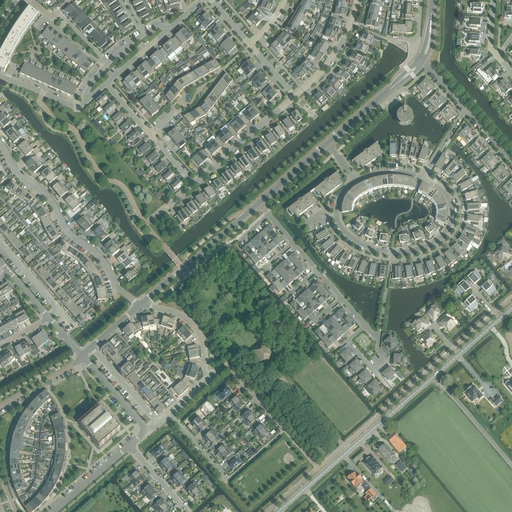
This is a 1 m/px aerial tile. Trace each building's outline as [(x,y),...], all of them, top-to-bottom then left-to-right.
[(111,0),(103,5),(107,11),(117,4),(115,2),(117,1),(115,0),(111,0)] [(136,6),(137,9),(147,3),(145,0),(138,0),(134,3),(133,3),(134,7),(136,6)] [(176,0),(165,4),(167,11),(172,9),(174,13),(179,11),(178,7),(177,4),(178,4),(177,0),(176,0)] [(303,1),(299,7),(307,11),(311,5),(303,1)] [(68,13),(70,16),(78,7),(74,2),(64,11),(67,14),(68,13)] [(263,3),(261,8),(270,12),(272,6),(263,2),(263,3)] [(403,5),(402,11),(411,11),(411,6),(413,6),(413,2),(412,2),(407,2),(407,5),(403,5)] [(473,9),(473,12),(482,13),(482,10),(483,10),(484,9),(484,8),(484,7),(483,6),(482,6),(482,2),(471,2),(470,9),(473,9)] [(107,11),(111,17),(121,10),(119,8),(120,7),(118,3),(117,4),(107,11)] [(139,12),(140,15),(151,9),(147,3),(137,9),(136,9),(138,13),(139,12)] [(73,18),(75,20),(83,12),(78,7),(70,16),(69,16),(72,19),(73,18)] [(299,7),(297,11),(304,16),(307,11),(299,7)] [(7,41),(6,42),(3,47),(0,53),(0,70),(4,73),(10,62),(9,62),(10,58),(13,52),(17,46),(20,41),(23,36),(27,30),(31,25),(34,20),(38,15),(29,8),(25,13),(21,18),(17,24),(13,30),(10,35),(7,41)] [(111,17),(115,22),(125,16),(123,13),(124,12),(122,9),(121,10),(111,17)] [(140,15),(139,15),(141,19),(142,18),(143,21),(149,18),(150,20),(153,18),(152,17),(154,16),(151,9),(140,15)] [(331,14),(331,17),(332,17),(338,19),(339,16),(345,17),(346,11),(336,9),(335,14),(331,14)] [(370,10),(368,15),(377,17),(380,18),(380,16),(378,15),(378,12),(370,10)] [(297,11),(294,16),(302,21),(304,16),(297,11)] [(402,20),(405,20),(412,20),(412,17),(411,17),(411,11),(402,11),(402,20)] [(77,23),(79,25),(88,17),(83,12),(75,20),(74,21),(77,24),(77,23)] [(196,18),(202,25),(210,18),(207,14),(206,14),(204,12),(196,18)] [(256,12),(252,16),(260,23),(264,19),(256,12)] [(115,22),(119,28),(129,21),(127,19),(128,18),(126,15),(125,16),(115,22)] [(380,18),(377,17),(368,15),(367,21),(379,24),(380,18)] [(260,23),(252,16),(248,20),(256,27),(260,23)] [(294,16),(291,21),(299,26),(302,21),(294,16)] [(470,28),(470,29),(477,29),(478,26),(481,27),(481,21),(482,21),(482,17),(472,17),(471,17),(470,17),(465,16),(464,20),(468,20),(470,19),(471,20),(471,23),(470,23),(469,23),(468,24),(468,25),(467,26),(468,27),(469,28),(470,28)] [(82,28),(84,30),(93,22),(88,17),(79,25),(79,26),(81,29),(82,28)] [(331,20),(329,25),(339,29),(341,23),(337,22),(338,19),(332,17),(331,20)] [(202,25),(208,31),(215,24),(213,22),(214,22),(210,18),(202,25)] [(405,20),(405,26),(390,25),(389,31),(392,31),(392,33),(402,33),(402,34),(405,34),(412,34),(413,23),(411,23),(412,20),(405,20)] [(129,21),(119,28),(123,34),(133,27),(131,25),(132,24),(130,21),(129,21)] [(291,21),(288,26),(296,30),(299,26),(291,21)] [(87,33),(89,35),(98,27),(93,22),(84,30),(83,31),(86,34),(87,33)] [(208,31),(213,37),(221,30),(218,26),(217,27),(215,24),(208,31)] [(329,25),(327,31),(337,35),(339,29),(329,25)] [(42,35),(47,40),(54,31),(54,30),(54,31),(53,30),(53,29),(49,26),(42,35)] [(296,30),(288,26),(285,30),(293,35),(296,30)] [(92,38),(94,40),(102,32),(98,27),(89,35),(88,36),(91,39),(92,38)] [(184,29),(180,33),(187,41),(193,36),(186,28),(184,30),(184,29)] [(213,37),(219,44),(226,37),(224,35),(225,35),(221,30),(213,37)] [(47,40),(52,44),(59,35),(59,34),(59,35),(58,34),(58,33),(54,31),(47,40)] [(283,33),(279,38),(287,44),(291,40),(293,41),(295,37),(285,31),(284,33),(283,33)] [(337,35),(327,31),(325,37),(334,40),(337,35)] [(97,43),(99,45),(107,37),(102,32),(94,40),(93,41),(96,44),(97,43)] [(99,45),(98,46),(101,49),(102,48),(104,50),(105,53),(108,50),(106,48),(112,42),(110,40),(113,37),(114,36),(112,32),(107,37),(99,45)] [(176,37),(173,39),(180,47),(187,41),(180,33),(175,37),(176,37)] [(363,33),(360,39),(371,44),(373,39),(382,43),(383,40),(372,35),(371,37),(363,33)] [(469,44),(469,45),(476,45),(477,42),(480,43),(480,37),(481,37),(481,33),(471,33),(469,34),(470,36),(470,39),(469,39),(468,39),(467,40),(467,41),(466,42),(467,43),(468,44),(469,44)] [(52,44),(56,48),(64,39),(62,38),(63,37),(59,35),(52,44)] [(219,44),(224,50),(232,43),(229,39),(228,39),(226,37),(219,44)] [(279,38),(275,42),(283,49),(287,44),(279,38)] [(56,48),(61,52),(69,43),(68,43),(67,42),(64,39),(56,48)] [(171,41),(167,44),(174,52),(180,47),(173,39),(171,41)] [(322,39),(318,46),(326,51),(329,46),(329,43),(322,39)] [(283,49),(275,42),(269,49),(277,58),(280,55),(279,53),(283,49)] [(358,43),(355,49),(365,55),(367,52),(373,55),(374,52),(374,51),(368,49),(364,46),(365,44),(362,42),(360,45),(358,43)] [(61,52),(66,56),(74,47),(73,47),(72,46),(69,43),(61,52)] [(232,43),(224,50),(230,57),(238,50),(236,48),(236,47),(232,43)] [(163,48),(161,50),(167,58),(174,52),(167,44),(163,48)] [(318,46),(314,51),(323,56),(326,51),(318,46)] [(66,56),(71,60),(79,51),(78,51),(77,50),(74,47),(66,56)] [(480,57),(480,56),(481,55),(481,54),(480,53),(479,53),(479,50),(468,49),(467,57),(471,57),(476,62),(478,60),(479,57),(480,57)] [(158,52),(154,55),(161,63),(167,58),(161,50),(159,52),(158,52)] [(71,60),(76,64),(83,55),(82,54),(79,51),(71,60)] [(323,56),(314,51),(311,56),(320,62),(323,56)] [(350,56),(349,58),(359,64),(362,65),(365,60),(363,58),(359,56),(352,52),(350,56)] [(76,64),(81,68),(88,59),(87,58),(83,55),(76,64)] [(150,59),(148,61),(155,69),(161,63),(154,55),(150,59)] [(88,59),(81,68),(86,72),(93,63),(91,62),(88,59)] [(238,66),(244,73),(252,65),(248,61),(248,62),(246,59),(245,60),(241,63),(238,66)] [(306,59),(302,64),(310,71),(314,66),(306,59)] [(214,60),(209,63),(215,70),(220,67),(214,60)] [(146,63),(141,66),(148,74),(155,69),(148,61),(146,63)] [(352,65),(347,61),(343,67),(353,73),(357,68),(354,66),(352,65)] [(479,70),(477,71),(489,84),(493,81),(492,79),(497,74),(494,71),(496,70),(491,64),(490,65),(488,62),(479,70)] [(26,76),(31,66),(25,63),(20,74),(24,76),(24,75),(26,76)] [(209,63),(203,66),(210,73),(215,70),(209,63)] [(302,64),(298,68),(306,75),(310,71),(302,64)] [(244,73),(249,79),(257,72),(255,70),(252,65),(244,73)] [(32,79),(37,68),(31,66),(26,76),(30,78),(32,79)] [(138,70),(135,72),(142,80),(148,74),(141,66),(137,70),(138,70)] [(203,66),(198,69),(204,76),(210,73),(203,66)] [(296,67),(292,71),(294,73),(301,80),(306,75),(298,68),(296,67)] [(37,81),(38,81),(42,71),(37,68),(32,79),(36,81),(36,80),(37,81)] [(198,69),(193,72),(199,79),(204,76),(198,69)] [(341,69),(337,75),(346,82),(350,77),(341,69)] [(43,84),(48,73),(42,71),(38,81),(42,83),(43,84)] [(133,74),(129,77),(136,85),(142,80),(135,72),(133,74)] [(193,72),(187,75),(194,82),(199,79),(193,72)] [(249,79),(255,85),(263,78),(259,74),(257,72),(249,79)] [(49,86),(49,87),(54,76),(48,73),(43,84),(47,86),(49,86)] [(226,74),(222,79),(229,86),(233,81),(226,74)] [(187,75),(182,78),(188,85),(194,82),(187,75)] [(55,89),(60,78),(54,76),(49,87),(53,88),(55,89)] [(125,81),(123,83),(126,87),(126,88),(126,89),(126,90),(126,91),(127,92),(128,92),(129,92),(130,92),(131,92),(131,91),(132,90),(132,89),(136,85),(129,77),(125,81)] [(330,82),(338,90),(343,85),(334,77),(330,82)] [(60,92),(61,92),(65,81),(60,78),(55,89),(59,91),(61,91),(60,92)] [(182,78),(177,81),(183,88),(188,85),(182,78)] [(255,85),(260,92),(268,85),(266,83),(266,82),(263,78),(255,85)] [(222,79),(219,84),(225,91),(229,86),(222,79)] [(417,88),(421,92),(430,84),(426,79),(423,81),(423,82),(417,88)] [(499,80),(493,85),(497,90),(499,90),(501,89),(502,91),(502,92),(504,93),(505,94),(506,94),(511,88),(509,85),(505,80),(501,83),(499,80)] [(66,94),(71,84),(65,81),(61,92),(65,94),(65,93),(66,94)] [(177,81),(173,86),(179,93),(183,88),(177,81)] [(157,84),(155,82),(149,87),(151,90),(157,84)] [(71,84),(66,94),(70,96),(71,96),(72,96),(72,97),(77,86),(71,84)] [(219,84),(215,89),(221,96),(225,91),(219,84)] [(430,84),(421,92),(425,97),(431,91),(432,92),(434,89),(430,84)] [(172,88),(169,91),(175,98),(176,98),(179,93),(173,86),(172,85),(170,86),(172,88)] [(260,92),(266,98),(274,91),(270,87),(268,85),(260,92)] [(322,90),(331,98),(335,93),(332,90),(327,85),(322,90)] [(215,89),(211,94),(217,101),(221,96),(215,89)] [(176,98),(169,91),(165,96),(172,103),(176,98)] [(274,91),(266,98),(271,104),(272,104),(274,102),(279,98),(277,95),(274,91)] [(314,96),(318,101),(322,105),(327,101),(326,99),(319,92),(314,96)] [(428,101),(432,105),(442,97),(438,92),(434,94),(435,95),(428,101)] [(211,94),(208,98),(214,106),(217,101),(211,94)] [(99,107),(102,110),(109,104),(106,100),(107,99),(104,95),(97,101),(101,106),(99,107)] [(140,103),(144,107),(153,99),(149,95),(140,103)] [(442,97),(432,105),(436,110),(443,104),(444,105),(446,102),(442,97)] [(208,98),(204,103),(210,110),(214,106),(208,98)] [(144,107),(148,112),(157,104),(153,99),(144,107)] [(204,103),(200,108),(204,112),(206,115),(210,110),(204,103)] [(105,111),(106,112),(109,115),(107,117),(110,119),(117,113),(114,110),(115,108),(112,104),(105,111)] [(157,104),(148,112),(152,117),(161,109),(157,104)] [(254,105),(247,111),(254,119),(259,115),(258,115),(260,113),(254,105)] [(439,114),(444,118),(453,110),(449,105),(445,107),(446,108),(439,114)] [(0,112),(1,114),(0,115),(0,123),(7,118),(9,116),(5,111),(7,110),(5,107),(0,111),(0,112)] [(200,108),(195,111),(201,118),(206,115),(204,112),(200,108)] [(405,110),(403,110),(402,111),(401,111),(400,112),(399,112),(399,113),(398,114),(398,115),(397,115),(397,116),(397,117),(397,118),(397,119),(397,120),(398,120),(398,121),(398,122),(399,122),(399,123),(400,123),(400,124),(401,124),(402,124),(403,125),(404,125),(405,125),(406,125),(407,125),(408,124),(409,124),(409,123),(410,122),(411,122),(411,121),(411,120),(412,119),(412,118),(412,117),(412,116),(411,116),(411,115),(411,114),(410,113),(409,112),(408,111),(407,111),(406,110),(405,110)] [(453,110),(444,118),(448,123),(454,117),(455,118),(457,115),(453,110)] [(195,111),(189,114),(196,121),(201,118),(195,111)] [(247,111),(241,117),(248,124),(250,122),(250,123),(254,119),(247,111)] [(293,114),(291,115),(292,116),(289,117),(295,125),(302,120),(296,111),(293,114)] [(117,125),(115,126),(118,129),(125,122),(122,119),(123,118),(120,114),(113,120),(117,125)] [(196,121),(189,114),(184,117),(190,125),(196,121)] [(239,114),(233,120),(242,130),(246,127),(246,126),(248,124),(241,117),(239,114)] [(9,124),(11,126),(17,121),(15,119),(11,122),(7,118),(0,123),(0,125),(3,129),(9,124)] [(283,123),(281,125),(286,133),(293,127),(294,127),(288,119),(284,121),(283,122),(283,123)] [(233,120),(226,125),(228,128),(235,135),(237,133),(237,134),(242,130),(233,120)] [(124,135),(126,138),(133,132),(130,128),(131,127),(128,123),(121,129),(125,134),(124,135)] [(168,135),(172,140),(179,133),(182,131),(178,126),(175,129),(168,135)] [(285,135),(279,126),(275,129),(274,130),(274,131),(272,133),(277,140),(285,135)] [(458,135),(462,140),(472,131),(468,127),(464,129),(458,135)] [(13,128),(6,134),(10,139),(17,132),(13,128)] [(228,128),(222,133),(229,141),(233,138),(233,137),(235,135),(228,128)] [(20,138),(22,140),(28,135),(26,133),(23,136),(19,131),(17,132),(10,139),(14,144),(20,138)] [(172,140),(176,144),(183,138),(181,135),(183,133),(182,131),(179,133),(172,140)] [(472,131),(462,140),(466,144),(473,139),(476,136),(472,131)] [(133,143),(132,144),(134,147),(141,141),(138,137),(139,136),(136,132),(129,138),(133,143)] [(222,133),(216,139),(222,146),(224,144),(225,145),(229,141),(222,133)] [(276,142),(270,134),(267,137),(265,138),(266,138),(263,140),(269,148),(276,143),(276,142)] [(18,147),(22,152),(30,146),(26,141),(30,138),(28,135),(22,140),(24,142),(18,147)] [(183,138),(176,144),(180,149),(187,143),(183,138)] [(216,139),(209,144),(216,152),(221,149),(220,148),(222,146),(216,139)] [(469,148),(473,153),(483,144),(479,140),(475,142),(476,142),(469,148)] [(142,142),(135,148),(138,151),(138,157),(141,157),(142,155),(143,155),(147,152),(150,149),(147,144),(145,146),(142,142)] [(258,144),(256,145),(257,146),(255,148),(260,155),(267,150),(268,150),(262,142),(258,144)] [(390,142),(389,156),(392,156),(392,157),(396,157),(396,155),(396,150),(399,150),(399,145),(399,143),(396,143),(394,143),(390,142)] [(405,143),(401,143),(401,142),(399,156),(401,156),(401,157),(406,158),(406,156),(406,151),(409,151),(410,146),(407,145),(404,145),(405,143)] [(377,143),(352,162),(354,161),(357,166),(359,165),(362,169),(373,162),(381,155),(378,151),(380,149),(376,145),(377,144),(377,143)] [(409,157),(411,158),(411,159),(415,160),(416,158),(415,158),(416,152),(419,153),(420,148),(417,147),(415,147),(416,145),(412,144),(412,143),(409,157)] [(209,144),(203,150),(210,157),(212,155),(212,156),(216,152),(209,144)] [(483,144),(473,153),(478,157),(480,155),(482,153),(484,152),(485,152),(487,149),(483,144)] [(30,146),(22,152),(26,157),(32,152),(34,154),(39,149),(37,147),(33,150),(30,146)] [(418,159),(420,160),(420,161),(424,162),(425,160),(426,155),(429,156),(431,151),(428,150),(426,149),(426,148),(423,147),(423,146),(418,159)] [(249,152),(248,153),(248,154),(246,155),(251,163),(258,158),(259,158),(253,149),(249,152)] [(203,150),(197,155),(204,163),(208,160),(208,159),(210,157),(203,150)] [(144,157),(143,158),(146,160),(147,159),(151,164),(152,163),(155,160),(158,158),(155,154),(153,155),(150,151),(148,153),(144,157)] [(481,161),(485,166),(494,157),(490,153),(487,155),(483,159),(481,161)] [(443,154),(435,166),(437,167),(436,168),(440,170),(441,169),(441,168),(444,164),(446,165),(449,161),(447,159),(445,158),(446,157),(443,155),(443,154)] [(204,163),(197,155),(190,161),(197,168),(199,167),(204,163)] [(26,164),(30,169),(39,161),(35,156),(26,164)] [(239,160),(240,161),(237,163),(242,170),(250,165),(244,157),(240,159),(241,159),(239,160)] [(494,157),(485,166),(489,170),(491,168),(494,166),(495,165),(496,165),(498,162),(494,157)] [(39,161),(30,169),(34,174),(43,166),(39,161)] [(155,169),(159,173),(166,167),(163,163),(161,164),(158,161),(157,162),(154,165),(151,167),(154,170),(155,169)] [(444,172),(446,173),(445,174),(449,177),(450,175),(453,171),(456,173),(459,168),(457,167),(457,166),(455,165),(456,164),(453,161),(454,161),(451,163),(450,165),(444,172)] [(41,175),(45,179),(53,173),(49,168),(53,165),(51,162),(46,167),(47,169),(41,175)] [(231,169),(228,171),(234,178),(241,173),(235,164),(232,167),(230,168),(231,169)] [(492,174),(496,179),(506,170),(501,166),(498,168),(492,174)] [(464,173),(465,172),(463,170),(463,169),(452,178),(454,180),(453,180),(456,184),(458,183),(457,182),(461,179),(463,181),(467,178),(465,175),(464,173)] [(162,179),(163,178),(167,183),(174,176),(171,172),(169,173),(166,170),(159,176),(162,179)] [(506,170),(496,179),(500,183),(502,181),(505,179),(506,178),(507,178),(510,175),(506,170)] [(223,175),(222,176),(220,178),(225,186),(232,181),(233,180),(227,172),(223,174),(223,175)] [(6,173),(0,176),(0,181),(1,183),(4,181),(5,182),(7,180),(6,179),(9,177),(6,173)] [(56,179),(57,181),(63,176),(61,174),(57,177),(53,173),(45,179),(50,184),(56,179)] [(338,180),(340,178),(337,174),(338,173),(286,211),(287,211),(288,210),(291,215),(293,213),(297,218),(315,204),(312,200),(314,198),(310,193),(314,191),(318,195),(320,194),(323,198),(342,185),(338,180)] [(52,189),(56,194),(64,187),(60,182),(65,178),(63,176),(57,181),(59,183),(52,189)] [(471,179),(459,186),(460,188),(459,188),(461,192),(463,191),(468,188),(469,191),(474,188),(472,186),(471,183),(473,183),(479,179),(477,176),(471,179)] [(174,179),(167,185),(170,188),(169,189),(173,194),(174,193),(175,193),(183,186),(179,181),(177,183),(174,179)] [(375,179),(369,181),(372,190),(378,189),(375,179)] [(417,181),(411,179),(408,189),(414,190),(417,181)] [(503,187),(507,192),(511,187),(511,179),(509,180),(510,181),(503,187)] [(214,182),(213,183),(213,184),(211,186),(216,193),(224,188),(218,180),(214,182)] [(5,187),(9,192),(16,184),(12,181),(9,183),(8,182),(6,184),(7,185),(5,187)] [(369,181),(363,183),(368,192),(372,190),(369,181)] [(363,183),(358,186),(363,194),(368,192),(363,183)] [(418,192),(423,194),(428,186),(422,183),(418,192)] [(9,192),(14,196),(20,188),(16,184),(9,192)] [(205,192),(202,193),(208,201),(215,196),(214,194),(216,193),(211,186),(210,187),(209,187),(206,190),(204,191),(205,192)] [(358,186),(353,189),(359,197),(363,194),(358,186)] [(423,194),(427,197),(433,189),(428,186),(423,194)] [(67,192),(69,194),(75,190),(73,187),(68,192),(64,187),(56,194),(61,198),(67,192)] [(14,196),(20,199),(24,190),(20,188),(14,196)] [(353,189),(348,194),(355,200),(356,200),(358,197),(359,197),(353,189)] [(431,200),(438,193),(433,189),(427,197),(431,200)] [(465,197),(464,197),(465,202),(467,201),(472,199),(473,202),(474,204),(479,204),(478,200),(477,197),(476,195),(478,194),(485,192),(484,189),(478,191),(476,191),(475,192),(464,195),(465,197)] [(20,199),(24,202),(30,194),(24,190),(20,199)] [(71,196),(65,202),(69,206),(77,200),(73,195),(75,193),(77,192),(75,190),(69,194),(71,196)] [(434,203),(442,198),(438,193),(431,200),(431,201),(434,203)] [(24,202),(28,205),(34,197),(30,194),(24,202)] [(348,194),(344,199),(353,204),(353,203),(355,200),(348,194)] [(197,197),(195,198),(196,199),(194,201),(199,208),(206,203),(207,203),(201,195),(197,197)] [(28,205),(31,209),(39,202),(34,197),(28,205)] [(436,207),(446,204),(442,198),(434,203),(434,204),(436,207)] [(344,199),(342,206),(352,208),(352,207),(353,204),(344,199)] [(77,200),(69,206),(73,211),(79,206),(81,208),(87,203),(85,201),(81,204),(77,200)] [(31,209),(35,213),(43,206),(39,202),(31,209)] [(188,205),(187,206),(187,207),(185,209),(190,216),(197,211),(198,211),(192,202),(188,205)] [(467,207),(466,207),(467,212),(469,211),(474,211),(474,214),(479,213),(479,210),(479,208),(481,208),(487,207),(487,204),(481,204),(479,204),(474,204),(467,205),(467,207)] [(38,217),(39,217),(47,211),(43,206),(35,213),(38,217)] [(174,217),(180,225),(180,224),(181,224),(189,219),(189,218),(183,210),(179,212),(180,213),(178,214),(179,214),(176,216),(174,217)] [(39,217),(41,221),(50,217),(47,211),(39,217)] [(81,228),(90,220),(92,218),(88,213),(89,213),(87,211),(81,216),(83,218),(77,223),(81,228)] [(473,222),(473,225),(478,226),(478,223),(479,221),(481,221),(481,218),(482,218),(482,217),(468,215),(468,217),(467,217),(466,222),(468,222),(468,221),(473,222)] [(436,220),(435,220),(440,222),(439,224),(441,225),(442,223),(444,220),(441,219),(442,217),(437,216),(436,220)] [(41,221),(43,226),(52,222),(50,217),(41,221)] [(90,220),(81,228),(85,232),(94,225),(90,220)] [(93,233),(98,237),(107,229),(103,225),(105,223),(103,220),(98,225),(100,227),(93,233)] [(355,224),(352,227),(358,231),(356,233),(358,235),(360,233),(365,228),(364,227),(360,223),(359,222),(358,221),(357,221),(356,221),(355,222),(355,223),(355,224)] [(43,226),(46,232),(54,227),(52,222),(43,226)] [(425,228),(424,229),(425,230),(425,231),(426,231),(427,232),(429,234),(430,234),(435,230),(436,232),(438,230),(437,228),(439,227),(436,224),(435,226),(432,222),(430,224),(427,227),(426,227),(425,227),(425,228)] [(464,227),(463,231),(465,232),(470,234),(469,236),(468,239),(472,242),(473,238),(475,236),(476,233),(477,234),(479,231),(466,225),(465,227),(464,227)] [(0,231),(3,235),(10,230),(6,226),(0,231)] [(269,226),(262,232),(266,237),(268,235),(271,238),(275,234),(272,230),(273,229),(270,226),(269,227),(269,226)] [(46,232),(49,237),(57,232),(54,227),(46,232)] [(412,234),(412,235),(412,236),(413,237),(414,237),(415,241),(421,239),(422,241),(425,240),(425,239),(427,238),(426,235),(424,235),(421,228),(414,230),(415,233),(414,233),(413,233),(412,234)] [(108,237),(110,239),(115,234),(113,232),(109,235),(105,231),(107,230),(107,229),(98,237),(102,242),(108,237)] [(364,232),(362,234),(365,235),(365,236),(371,239),(370,241),(373,242),(377,233),(371,231),(370,230),(369,229),(368,229),(367,230),(366,231),(366,232),(366,233),(364,232)] [(3,235),(6,239),(13,233),(10,230),(3,235)] [(316,242),(316,243),(329,236),(328,234),(329,234),(326,230),(325,231),(320,234),(319,231),(314,233),(315,236),(316,238),(315,239),(316,242)] [(57,232),(49,237),(53,242),(55,240),(56,241),(58,239),(58,238),(60,236),(57,232)] [(262,232),(255,238),(262,246),(267,242),(264,239),(266,237),(262,232)] [(399,239),(400,243),(407,243),(407,245),(410,244),(409,239),(409,232),(402,233),(402,236),(401,235),(400,235),(399,236),(398,237),(398,238),(399,239)] [(6,239),(9,243),(16,237),(13,233),(6,239)] [(111,241),(104,247),(109,252),(116,245),(119,243),(115,238),(117,236),(115,234),(110,239),(111,241)] [(275,234),(271,238),(273,241),(271,243),(275,248),(282,242),(283,241),(280,237),(279,238),(275,234)] [(381,234),(380,234),(379,235),(379,236),(379,237),(380,238),(379,242),(386,243),(386,245),(389,245),(390,236),(383,235),(383,234),(382,234),(381,234)] [(460,236),(458,240),(459,241),(460,241),(464,244),(462,246),(462,247),(466,250),(467,249),(468,247),(470,245),(471,246),(473,243),(474,243),(462,235),(461,236),(460,236)] [(9,243),(12,246),(19,240),(16,237),(9,243)] [(255,238),(249,244),(253,249),(255,247),(257,250),(262,246),(255,238)] [(322,246),(323,248),(322,249),(324,252),(323,252),(324,253),(335,244),(334,242),(331,238),(330,239),(330,240),(326,243),(324,241),(320,244),(322,246)] [(12,246),(16,250),(22,244),(19,240),(12,246)] [(56,246),(61,251),(67,243),(63,240),(61,242),(60,241),(58,243),(58,244),(56,246)] [(267,242),(262,246),(269,254),(275,248),(271,243),(269,245),(267,242)] [(61,251),(66,254),(71,247),(67,243),(61,251)] [(453,248),(456,252),(454,254),(458,258),(460,256),(462,254),(463,256),(466,253),(466,254),(466,253),(456,243),(455,245),(454,244),(451,247),(452,249),(453,248)] [(16,250),(19,253),(25,248),(22,244),(16,250)] [(249,244),(242,250),(249,257),(253,253),(251,250),(253,249),(249,244)] [(120,250),(121,252),(127,248),(125,245),(120,250),(116,245),(109,252),(113,256),(120,250)] [(327,253),(331,257),(330,258),(333,260),(332,261),(342,250),(340,249),(341,248),(338,245),(336,247),(337,247),(333,251),(331,249),(327,253)] [(22,257),(28,251),(31,249),(27,246),(25,248),(19,253),(22,257)] [(262,246),(257,250),(260,253),(258,254),(262,259),(269,254),(262,246)] [(494,254),(500,261),(505,257),(506,259),(511,256),(503,246),(494,254)] [(66,254),(71,258),(76,249),(71,247),(66,254)] [(123,254),(117,260),(121,264),(129,258),(127,255),(127,254),(128,254),(128,253),(128,252),(127,252),(127,251),(129,250),(127,248),(121,252),(123,254)] [(71,258),(75,260),(81,253),(76,249),(71,258)] [(22,257),(25,260),(25,261),(32,255),(28,251),(22,257)] [(349,254),(345,251),(344,253),(341,258),(339,256),(336,260),(338,262),(340,263),(339,265),(342,267),(342,268),(342,267),(350,256),(348,255),(349,254)] [(449,251),(447,252),(447,251),(443,254),(444,255),(445,255),(448,259),(445,261),(448,265),(451,264),(453,262),(454,264),(457,262),(449,251)] [(75,260),(79,263),(79,264),(86,256),(81,253),(75,260)] [(253,253),(249,257),(255,264),(255,265),(262,259),(258,254),(256,256),(253,253)] [(293,254),(286,260),(290,265),(292,263),(295,266),(300,262),(296,258),(297,257),(294,253),(293,254)] [(25,261),(25,260),(24,261),(28,265),(35,259),(32,255),(25,261)] [(79,264),(83,268),(90,261),(86,256),(79,264),(79,263),(79,264)] [(350,263),(348,262),(345,267),(348,268),(350,269),(349,271),(352,272),(352,273),(359,260),(357,259),(357,258),(353,256),(352,258),(353,258),(350,263)] [(435,266),(438,271),(440,270),(442,269),(443,270),(446,269),(447,269),(441,256),(439,257),(438,256),(434,259),(435,260),(438,265),(435,266)] [(129,258),(121,264),(125,269),(131,264),(133,266),(139,261),(137,259),(133,262),(129,258)] [(42,262),(38,259),(29,266),(33,271),(33,270),(40,264),(42,262)] [(286,260),(279,266),(284,271),(286,273),(291,269),(288,266),(290,265),(286,260)] [(360,275),(363,276),(363,277),(368,263),(366,263),(366,262),(362,260),(361,262),(362,262),(360,267),(357,266),(355,271),(358,272),(360,273),(360,275)] [(83,268),(86,272),(94,265),(90,261),(83,268)] [(436,274),(431,261),(429,262),(429,261),(425,262),(425,264),(426,264),(428,269),(425,270),(427,275),(429,274),(432,273),(432,275),(436,274)] [(300,262),(295,266),(297,269),(295,271),(300,276),(306,270),(306,269),(307,268),(304,265),(303,266),(300,262)] [(374,280),(377,266),(375,265),(376,264),(371,263),(370,265),(371,265),(370,271),(367,270),(366,275),(368,276),(371,276),(370,278),(374,279),(374,280)] [(33,270),(36,273),(43,268),(40,264),(33,270)] [(255,264),(252,267),(258,274),(260,271),(255,265),(255,264)] [(415,265),(415,267),(416,267),(417,272),(414,273),(415,278),(418,277),(420,277),(421,278),(424,278),(425,278),(422,264),(420,265),(419,264),(415,265)] [(90,276),(90,275),(98,270),(94,265),(86,272),(90,276)] [(381,280),(385,281),(387,267),(385,267),(385,266),(380,265),(380,267),(381,267),(380,273),(377,272),(376,278),(379,278),(382,278),(381,280)] [(39,277),(46,271),(48,270),(45,266),(43,268),(36,273),(39,277)] [(279,266),(273,271),(277,276),(279,275),(281,278),(286,273),(284,271),(279,266)] [(409,280),(413,280),(413,281),(412,266),(410,267),(409,266),(405,266),(405,268),(406,268),(406,273),(403,274),(404,279),(407,279),(409,279),(409,280)] [(398,281),(401,281),(401,282),(402,282),(401,268),(399,268),(399,267),(395,267),(395,269),(395,274),(392,274),(392,279),(395,279),(398,279),(398,281)] [(291,269),(286,273),(293,281),(300,276),(295,271),(293,272),(291,269)] [(90,275),(90,276),(92,280),(101,276),(98,270),(90,275)] [(138,275),(133,270),(124,277),(129,282),(138,275)] [(39,277),(43,281),(49,275),(46,271),(39,277)] [(266,277),(273,285),(277,281),(275,278),(277,276),(273,271),(266,277)] [(482,278),(475,271),(472,273),(467,277),(474,285),(478,281),(482,278)] [(286,273),(281,278),(284,280),(282,282),(286,287),(293,281),(286,273)] [(43,281),(46,284),(52,279),(49,275),(43,281)] [(92,280),(94,285),(104,281),(101,276),(92,280)] [(46,284),(49,288),(56,282),(52,279),(46,284)] [(94,285),(96,290),(105,287),(104,281),(94,285)] [(277,281),(273,285),(279,293),(286,287),(282,282),(280,284),(277,281)] [(317,282),(310,288),(314,292),(316,291),(319,294),(324,290),(320,286),(321,285),(318,281),(317,282)] [(463,281),(458,285),(455,288),(462,295),(465,293),(469,289),(463,281)] [(481,288),(484,291),(485,293),(485,292),(488,296),(496,289),(493,286),(489,281),(481,288)] [(3,285),(9,293),(13,290),(7,282),(4,284),(3,285)] [(49,288),(52,292),(59,286),(56,282),(49,288)] [(0,289),(4,296),(9,293),(3,285),(0,287),(0,286),(0,289)] [(52,292),(55,295),(62,290),(59,286),(52,292)] [(55,295),(58,299),(67,291),(64,288),(62,290),(55,295)] [(310,288),(303,293),(310,301),(315,297),(312,294),(314,292),(310,288)] [(324,290),(319,294),(321,297),(319,298),(324,303),(330,297),(331,296),(328,292),(327,293),(324,290)] [(58,299),(62,303),(70,295),(67,291),(58,299)] [(107,293),(97,295),(98,300),(104,300),(104,301),(105,302),(106,302),(106,301),(107,301),(107,300),(107,293)] [(303,293),(297,299),(301,304),(303,302),(306,305),(310,301),(303,293)] [(65,306),(71,300),(73,299),(70,295),(62,303),(65,306)] [(315,297),(310,301),(317,309),(324,303),(319,298),(317,300),(315,297)] [(468,308),(471,311),(478,304),(471,297),(464,303),(468,308)] [(297,299),(290,305),(297,313),(302,309),(299,306),(301,304),(297,299)] [(65,306),(68,310),(74,304),(71,300),(65,306)] [(310,301),(306,305),(308,308),(306,310),(310,315),(317,309),(310,301)] [(68,310),(71,313),(78,308),(74,304),(68,310)] [(427,314),(433,322),(438,318),(436,316),(440,312),(434,305),(428,310),(430,311),(427,314)] [(74,317),(81,311),(83,310),(82,309),(83,309),(80,306),(78,308),(71,313),(74,317)] [(302,309),(297,313),(304,321),(310,315),(306,310),(304,312),(302,309)] [(341,309),(334,315),(338,320),(340,318),(343,321),(348,317),(344,313),(345,313),(342,309),(341,310),(341,309)] [(19,313),(24,322),(25,322),(26,321),(29,319),(24,310),(19,313)] [(74,317),(77,320),(77,321),(84,315),(81,311),(74,317)] [(19,313),(15,315),(20,324),(20,325),(22,324),(21,323),(24,322),(19,313)] [(11,318),(15,327),(16,327),(17,326),(20,324),(15,315),(11,318)] [(77,320),(77,321),(80,325),(84,322),(87,319),(84,315),(77,321),(77,320)] [(334,315),(328,321),(334,329),(339,325),(336,322),(338,320),(334,315)] [(141,321),(137,323),(140,329),(143,328),(149,327),(147,316),(141,318),(141,321)] [(153,316),(147,316),(149,327),(155,326),(158,326),(158,319),(154,319),(153,316)] [(160,326),(166,328),(170,318),(168,318),(167,317),(166,317),(164,316),(163,319),(158,319),(158,326),(160,326)] [(348,317),(343,321),(346,324),(344,326),(348,331),(355,325),(354,325),(355,324),(352,320),(351,321),(348,317)] [(439,323),(443,328),(445,326),(449,330),(456,324),(451,318),(449,320),(447,317),(439,323)] [(6,320),(11,329),(11,330),(13,329),(12,328),(15,327),(11,318),(6,320)] [(172,330),(174,331),(178,326),(174,324),(175,321),(175,320),(173,319),(171,319),(170,318),(166,328),(172,330)] [(412,324),(418,331),(423,327),(424,329),(429,326),(422,318),(419,321),(418,319),(412,324)] [(6,320),(2,323),(6,332),(7,332),(8,331),(11,329),(6,320)] [(328,321),(321,327),(325,332),(327,330),(330,333),(334,329),(328,321)] [(138,330),(140,329),(137,323),(134,325),(131,323),(129,324),(128,325),(126,326),(135,336),(139,332),(138,330)] [(339,325),(334,329),(341,337),(348,331),(344,326),(342,328),(339,325)] [(134,336),(135,336),(126,326),(125,328),(123,329),(122,331),(125,335),(123,337),(127,343),(130,340),(129,338),(133,335),(134,336)] [(177,333),(181,338),(189,331),(188,330),(187,329),(185,327),(184,326),(182,329),(178,326),(174,331),(177,333)] [(314,333),(321,341),(325,337),(323,334),(325,332),(321,327),(314,333)] [(334,329),(330,333),(332,336),(330,338),(334,343),(341,337),(334,329)] [(43,331),(37,335),(44,345),(49,341),(50,341),(47,337),(47,336),(47,337),(43,331)] [(189,331),(181,338),(185,342),(181,345),(182,347),(186,345),(192,342),(190,338),(192,336),(192,335),(191,334),(191,333),(190,333),(190,332),(189,332),(189,331)] [(433,336),(430,332),(422,338),(425,341),(423,342),(428,348),(435,342),(431,338),(433,336)] [(44,345),(37,335),(31,340),(35,345),(38,349),(44,345)] [(325,337),(321,341),(328,348),(334,343),(330,338),(328,340),(325,337)] [(388,347),(387,348),(389,351),(391,350),(392,349),(397,345),(395,343),(397,341),(394,337),(392,339),(390,337),(384,342),(388,347)] [(108,343),(101,349),(105,353),(114,345),(116,343),(112,339),(110,341),(108,343)] [(254,349),(250,352),(263,368),(276,357),(262,340),(262,341),(253,348),(254,349)] [(28,342),(21,345),(26,355),(35,350),(33,346),(30,346),(28,342)] [(187,347),(188,353),(199,351),(198,350),(198,348),(197,346),(197,345),(194,346),(192,342),(186,345),(187,347)] [(21,345),(15,348),(17,354),(15,355),(18,359),(20,358),(26,355),(21,345)] [(105,353),(108,356),(115,350),(117,349),(114,345),(105,353)] [(341,360),(345,365),(347,363),(353,358),(349,353),(352,350),(348,347),(340,355),(340,356),(343,358),(341,360)] [(108,356),(111,360),(118,354),(115,350),(108,356)] [(9,351),(3,355),(10,364),(15,360),(15,361),(16,361),(16,362),(18,360),(18,359),(15,355),(13,356),(9,351)] [(190,359),(189,362),(196,362),(196,358),(199,357),(199,356),(199,354),(199,353),(199,351),(188,353),(190,359)] [(111,360),(115,363),(121,358),(118,354),(111,360)] [(0,368),(1,370),(3,368),(4,369),(4,368),(10,364),(3,355),(0,357),(0,368)] [(402,356),(394,355),(394,362),(392,361),(391,365),(393,365),(401,366),(402,363),(404,363),(404,359),(402,358),(402,356)] [(115,363),(118,367),(124,361),(121,358),(115,363)] [(354,372),(356,374),(362,369),(358,364),(359,362),(357,360),(355,361),(349,366),(351,368),(349,370),(352,373),(354,372)] [(118,367),(121,370),(121,371),(128,365),(127,365),(124,361),(118,367)] [(189,365),(187,371),(197,374),(198,372),(198,371),(198,369),(199,368),(195,367),(196,362),(189,362),(189,365)] [(127,379),(127,378),(134,372),(136,371),(129,363),(127,365),(128,365),(121,371),(121,370),(120,371),(127,379)] [(389,378),(391,380),(395,377),(393,375),(395,374),(390,368),(385,372),(383,370),(381,373),(382,374),(387,380),(389,378)] [(360,379),(358,380),(361,384),(363,382),(365,384),(371,379),(367,374),(368,373),(366,370),(365,372),(359,377),(360,379)] [(185,376),(184,379),(189,382),(191,379),(195,380),(195,378),(196,377),(196,375),(197,374),(187,371),(185,376)] [(127,378),(130,382),(137,376),(134,372),(127,378)] [(130,382),(134,385),(140,379),(137,376),(130,382)] [(134,385),(137,389),(143,383),(140,379),(134,385)] [(176,383),(176,384),(184,393),(185,392),(186,391),(187,390),(189,388),(186,386),(189,382),(184,379),(182,381),(178,385),(176,383)] [(375,381),(366,389),(371,395),(372,393),(374,395),(379,391),(380,392),(384,390),(382,388),(380,390),(376,385),(378,383),(375,381)] [(143,383),(137,389),(140,392),(146,387),(148,385),(145,382),(143,383)] [(184,393),(176,384),(172,388),(171,387),(168,390),(173,395),(176,393),(179,397),(180,396),(181,395),(183,394),(184,393)] [(146,387),(140,392),(143,396),(150,390),(151,389),(148,385),(146,387)] [(473,385),(464,393),(472,402),(478,397),(479,399),(483,396),(473,385)] [(219,395),(217,397),(221,401),(224,398),(225,398),(227,400),(232,396),(230,393),(232,392),(230,390),(228,387),(219,395)] [(150,390),(143,396),(146,400),(153,394),(154,392),(151,389),(150,390)] [(43,393),(41,394),(47,401),(51,398),(46,391),(43,393)] [(40,395),(37,398),(43,405),(46,402),(47,401),(41,394),(40,395)] [(146,400),(149,403),(156,398),(153,394),(146,400)] [(230,403),(233,407),(242,400),(240,398),(239,398),(237,396),(235,398),(232,396),(227,400),(225,402),(227,405),(230,403)] [(503,401),(498,396),(494,400),(492,398),(490,400),(495,407),(503,401)] [(34,401),(34,402),(40,408),(41,407),(43,405),(37,398),(34,401)] [(149,403),(153,407),(159,401),(156,398),(149,403)] [(240,409),(242,412),(247,408),(243,403),(244,402),(242,400),(233,407),(237,412),(240,409)] [(153,407),(155,410),(156,411),(162,405),(159,401),(153,407)] [(33,402),(30,406),(37,411),(40,408),(34,402),(33,402)] [(155,410),(155,411),(159,415),(166,409),(167,407),(164,403),(162,405),(156,411),(155,410)] [(27,409),(26,410),(34,415),(35,414),(37,411),(30,406),(27,409)] [(91,437),(99,447),(120,428),(112,419),(111,420),(109,417),(110,416),(102,407),(81,426),(89,435),(90,434),(92,437),(91,437)] [(244,423),(254,414),(252,412),(251,412),(247,408),(242,412),(245,415),(242,417),(245,421),(244,423)] [(53,422),(61,419),(60,415),(59,413),(57,409),(54,411),(55,416),(51,417),(52,420),(53,422)] [(24,414),(23,415),(31,419),(33,417),(34,415),(26,410),(24,414)] [(194,429),(195,429),(203,421),(197,414),(189,421),(193,426),(195,428),(194,429)] [(249,425),(252,428),(257,424),(255,421),(257,419),(255,417),(256,416),(254,414),(244,423),(247,426),(249,425)] [(21,418),(21,419),(31,425),(33,421),(31,419),(23,415),(21,418)] [(18,423),(18,424),(29,429),(31,425),(21,419),(18,423)] [(202,430),(204,433),(209,428),(203,421),(195,429),(197,431),(199,433),(202,430)] [(16,428),(16,429),(25,432),(27,433),(29,429),(18,424),(16,428)] [(256,437),(258,435),(266,428),(264,426),(262,424),(259,426),(257,424),(252,428),(254,431),(252,433),(256,437)] [(207,443),(215,435),(217,434),(214,430),(211,427),(209,428),(204,433),(206,435),(204,438),(205,440),(207,442),(207,443)] [(266,428),(258,435),(264,442),(272,436),(268,431),(268,430),(266,428)] [(387,439),(393,446),(399,453),(406,447),(394,433),(387,439)] [(214,449),(219,445),(221,442),(215,435),(207,443),(209,445),(214,449)] [(219,445),(214,449),(218,454),(217,454),(219,457),(228,449),(227,447),(226,448),(224,445),(221,442),(219,445)] [(378,450),(387,461),(388,461),(387,460),(394,454),(395,455),(385,444),(385,445),(378,451),(378,450)] [(160,446),(151,454),(154,457),(154,456),(155,458),(156,458),(157,457),(160,459),(164,455),(168,452),(162,445),(160,446)] [(226,458),(229,461),(234,457),(231,454),(233,452),(230,448),(228,449),(219,457),(221,459),(222,459),(224,461),(226,458)] [(234,457),(229,461),(231,464),(229,465),(231,467),(230,467),(233,470),(242,462),(239,459),(239,457),(237,454),(234,457)] [(162,469),(172,461),(169,457),(167,458),(164,455),(160,459),(162,462),(159,464),(161,466),(160,467),(162,469)] [(369,458),(366,461),(364,463),(374,475),(375,474),(376,474),(377,474),(378,473),(379,472),(379,471),(382,467),(372,456),(370,458),(369,458)] [(172,461),(162,469),(163,469),(164,471),(165,471),(169,476),(177,469),(176,468),(174,466),(171,462),(172,461)] [(400,462),(395,466),(402,473),(407,469),(400,462)] [(51,469),(53,469),(61,472),(62,470),(63,467),(52,464),(51,469)] [(132,483),(142,475),(142,474),(142,475),(140,472),(139,473),(135,468),(127,475),(133,482),(132,483)] [(174,483),(183,476),(177,469),(169,476),(173,480),(173,481),(174,483)] [(353,487),(354,486),(356,489),(364,483),(361,480),(363,479),(359,475),(358,476),(355,472),(352,475),(351,474),(346,478),(349,480),(348,481),(353,487)] [(50,477),(49,478),(57,482),(58,480),(60,477),(51,474),(50,477)] [(137,485),(140,489),(145,485),(143,482),(145,480),(143,477),(144,477),(142,475),(132,483),(135,487),(137,485)] [(182,485),(184,487),(189,483),(183,476),(174,483),(175,483),(177,485),(179,487),(182,485)] [(384,482),(387,486),(393,481),(390,477),(384,482)] [(49,480),(47,482),(55,487),(56,485),(57,484),(57,482),(49,478),(49,479),(49,480)] [(25,483),(24,479),(13,481),(14,487),(25,483)] [(189,483),(184,487),(186,490),(188,492),(187,493),(189,495),(198,488),(199,486),(194,480),(190,484),(189,483)] [(45,486),(45,487),(52,491),(54,488),(55,487),(47,482),(47,483),(45,486)] [(364,483),(361,485),(367,492),(365,493),(371,500),(376,495),(371,488),(365,482),(364,483)] [(25,483),(14,487),(16,491),(17,493),(18,496),(25,493),(23,490),(27,488),(25,483)] [(141,494),(144,497),(154,489),(154,488),(154,489),(152,486),(152,487),(150,485),(147,487),(145,485),(140,489),(143,492),(141,494)] [(42,490),(42,491),(49,496),(50,495),(52,491),(45,487),(42,490)] [(198,488),(189,495),(190,495),(191,497),(192,497),(196,502),(204,495),(198,488)] [(146,496),(152,503),(160,496),(156,491),(154,489),(144,497),(146,496)] [(41,491),(39,494),(46,500),(49,497),(49,496),(42,491),(41,491)] [(36,497),(36,498),(42,504),(43,504),(45,501),(46,500),(39,494),(36,497)] [(154,506),(152,507),(156,511),(157,511),(166,503),(166,502),(166,503),(164,501),(160,496),(155,501),(157,503),(154,506)] [(35,499),(32,501),(38,508),(39,508),(42,505),(42,504),(36,498),(35,499)] [(32,501),(28,505),(34,511),(36,510),(38,508),(32,501)] [(168,511),(167,510),(170,508),(168,505),(166,503),(167,503),(166,503),(157,511),(168,511)]
